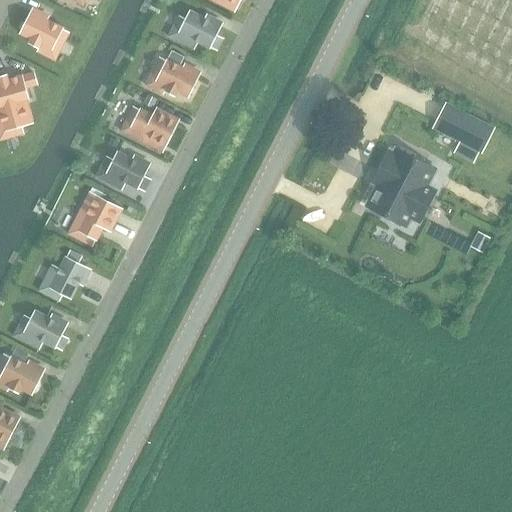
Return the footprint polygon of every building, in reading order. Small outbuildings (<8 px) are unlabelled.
[(218,0),(222,1),(220,5),(233,12),(239,0),(218,0)] [(178,33),(209,49),(220,27),(189,11),(178,33)] [(40,45),(51,50),(62,28),(31,12),(20,34),(30,40),(28,43),(39,48),(40,45)] [(176,93),(187,98),(198,76),(167,60),(155,82),(166,87),(164,91),(174,96),(176,93)] [(25,89),(37,85),(33,73),(21,76),(0,81),(0,115),(4,131),(28,124),(22,101),(28,99),(25,89)] [(493,129),(445,104),(433,128),(481,153),(493,129)] [(140,109),(139,111),(132,107),(124,123),(131,126),(131,128),(141,133),(140,137),(150,142),(148,145),(161,152),(176,123),(154,112),(152,116),(140,109)] [(378,182),(376,186),(366,206),(405,227),(410,218),(418,223),(431,198),(423,194),(435,170),(395,149),(393,153),(389,151),(378,172),(384,175),(380,183),(378,182)] [(106,174),(136,189),(147,167),(117,152),(106,174)] [(103,228),(106,230),(118,208),(88,193),(81,206),(85,208),(80,218),(83,220),(78,231),(79,232),(76,238),(91,247),(95,240),(96,240),(103,228)] [(489,243),(498,230),(486,221),(477,234),(489,243)] [(49,287),(71,299),(86,269),(64,257),(49,287)] [(24,333),(54,348),(65,326),(35,311),(24,333)] [(20,389),(31,395),(42,373),(11,357),(0,377),(0,379),(10,384),(8,388),(18,393),(20,389)] [(0,448),(3,450),(17,421),(0,411),(0,448)]
